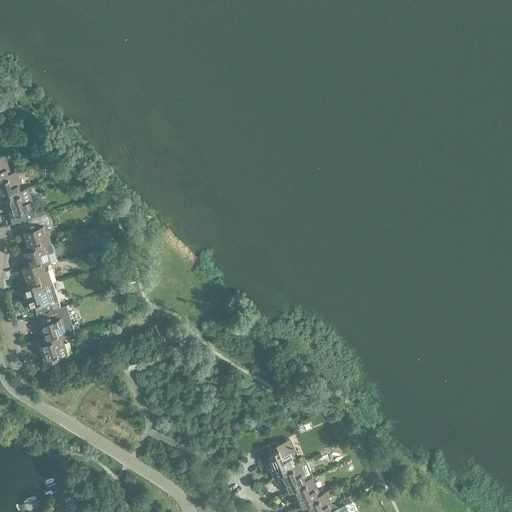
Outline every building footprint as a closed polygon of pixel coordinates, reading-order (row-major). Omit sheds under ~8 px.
[(0,177),(0,175),(10,173),(5,154),(0,155),(0,180),(1,180),(0,177)] [(11,192),(22,189),(16,171),(10,173),(0,175),(0,177),(1,180),(0,180),(0,200),(5,199),(5,198),(12,196),(11,192)] [(12,196),(5,198),(5,199),(11,217),(24,213),(25,216),(35,213),(27,187),(11,192),(12,196)] [(26,219),(19,221),(27,245),(34,243),(35,247),(51,243),(48,230),(53,228),(48,212),(46,213),(46,210),(35,213),(25,216),(26,219)] [(35,268),(46,264),(57,261),(51,243),(35,247),(34,243),(27,245),(21,247),(27,265),(21,267),(34,263),(35,268)] [(90,269),(82,272),(83,276),(100,270),(96,257),(87,259),(90,269)] [(35,268),(34,263),(21,267),(27,286),(34,284),(35,288),(51,283),(46,264),(35,268)] [(27,286),(21,287),(27,306),(34,304),(37,313),(53,308),(60,306),(53,282),(51,283),(35,288),(34,284),(27,286)] [(53,308),(37,313),(38,319),(37,320),(43,338),(50,336),(52,340),(61,338),(68,335),(64,322),(61,323),(60,317),(56,318),(53,308)] [(62,343),(61,338),(52,340),(50,336),(43,338),(37,340),(43,359),(50,357),(51,361),(68,355),(64,342),(62,343)] [(299,461),(293,449),(293,447),(289,438),(276,444),(275,442),(267,445),(270,453),(272,457),(265,459),(273,477),(278,475),(285,472),(283,468),(299,461)] [(285,472),(278,475),(286,493),(292,490),(298,487),(296,483),(313,476),(305,459),(299,461),(283,468),(285,472)] [(310,498),(320,494),(313,476),(296,483),(298,487),(292,490),(299,508),(305,506),(305,505),(311,502),(310,498)] [(326,511),(337,507),(336,505),(332,503),(331,503),(326,492),(320,494),(310,498),(311,502),(305,505),(307,511),(326,511)]
